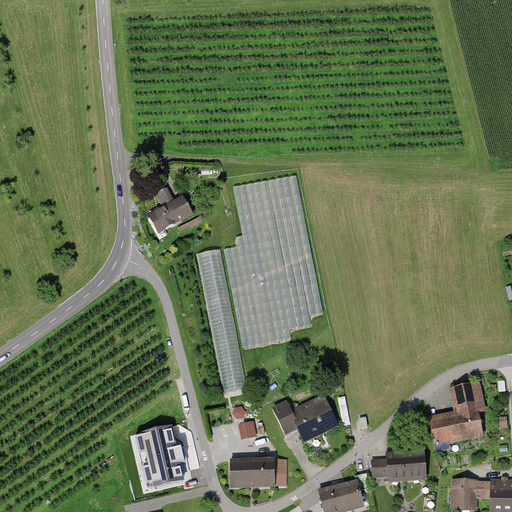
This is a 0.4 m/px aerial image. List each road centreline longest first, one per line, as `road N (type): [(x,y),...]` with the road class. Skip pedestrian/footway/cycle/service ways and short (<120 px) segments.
road 1 (track): [(118,155),(511,171)]
road 2 (residential): [(260,511),(361,449),(445,377),(511,361)]
road 3 (residential): [(119,256),(145,268),(161,289),(219,496),(239,511)]
road 4 (tertiary): [(103,0),(125,216),(119,256)]
road 5 (tertiary): [(119,256),(108,276),(0,357)]
